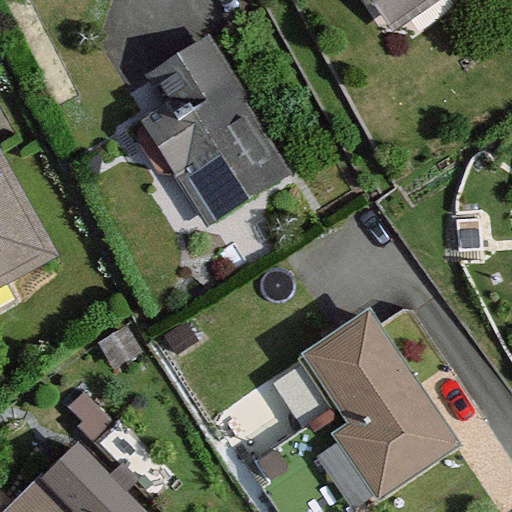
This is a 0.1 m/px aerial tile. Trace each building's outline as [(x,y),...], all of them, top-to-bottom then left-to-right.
[(357,0),(385,41),(444,0),(357,0)] [(136,123),(202,231),(284,182),(201,45),(140,82),(158,110),(136,123)] [(0,279),(45,255),(0,172),(0,279)] [(323,441),(367,511),(454,456),(366,318),(297,362),(340,430),(323,441)] [(0,506),(0,511),(135,511),(71,442),(0,506)]
